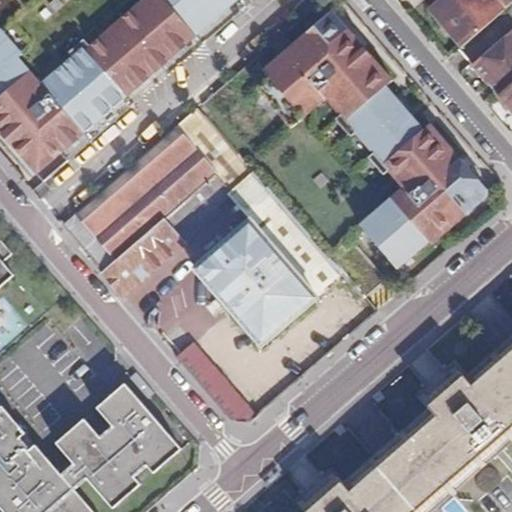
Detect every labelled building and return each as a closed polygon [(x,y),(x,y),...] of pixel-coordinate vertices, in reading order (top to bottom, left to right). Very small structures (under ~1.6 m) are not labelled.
[(0,0),(0,131),(41,180),(131,102),(123,93),(193,33),(201,43),(250,0),(0,0)] [(461,45),(511,0),(436,0),(428,7),(461,45)] [(360,223),(398,267),(430,239),(433,242),(488,195),(488,188),(471,168),(468,170),(459,160),(462,158),(430,121),(423,128),(385,84),(392,78),(361,42),(358,44),(349,34),(352,32),(331,9),(262,69),(269,76),(256,87),(291,127),(326,97),(340,113),(335,117),(351,135),(355,131),(373,151),(369,155),(384,173),(389,169),(403,185),(360,223)] [(511,32),(472,67),(511,112),(511,32)] [(227,192),(251,172),(194,107),(60,224),(120,294),(218,209),(214,203),(227,192)] [(227,192),(244,212),(267,191),(251,172),(227,192)] [(328,260),(267,191),(244,212),(249,217),(191,266),(262,347),(319,297),(316,292),(339,273),(328,260)] [(0,283),(8,276),(0,266),(0,261),(9,254),(0,242),(0,283)] [(440,342),(438,339),(421,353),(432,365),(447,351),(445,347),(450,342),(446,337),(440,342)] [(250,422),(255,417),(191,343),(175,357),(230,422),(250,422)] [(511,346),(501,356),(511,369),(511,346)] [(511,369),(501,356),(469,383),(459,371),(424,400),(434,412),(405,438),(450,492),(511,439),(511,369)] [(56,444),(75,466),(58,480),(0,413),(0,511),(97,511),(76,487),(80,483),(105,511),(106,511),(138,485),(131,477),(140,468),(150,474),(179,450),(123,386),(95,410),(112,430),(94,446),(77,426),(56,444)] [(378,461),(422,511),(427,511),(438,503),(450,492),(405,438),(391,450),(378,461)] [(422,511),(378,461),(348,486),(338,474),(302,505),(306,511),(422,511)]
